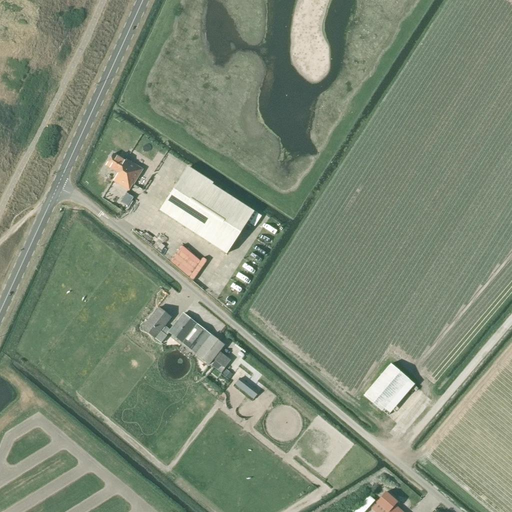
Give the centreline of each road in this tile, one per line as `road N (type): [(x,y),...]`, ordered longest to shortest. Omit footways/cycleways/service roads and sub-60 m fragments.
road 1 (unclassified): [(457,511),(57,186)]
road 2 (secondary): [(57,186),(142,0)]
road 3 (track): [(393,458),(511,318)]
road 4 (secondary): [(0,311),(57,186)]
